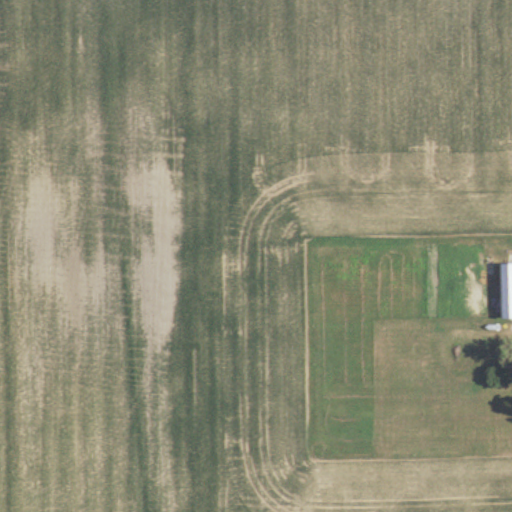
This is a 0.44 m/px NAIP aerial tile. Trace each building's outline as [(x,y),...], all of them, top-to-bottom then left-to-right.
[(321,258),(321,276),(351,276),(351,258),(321,258)] [(511,265),(503,266),(504,321),(511,320),(511,265)] [(432,365),(432,320),(410,320),(410,365),(432,365)] [(511,358),(503,359),(503,368),(511,368),(511,358)] [(458,403),(436,403),(436,438),(458,438),(458,403)]
